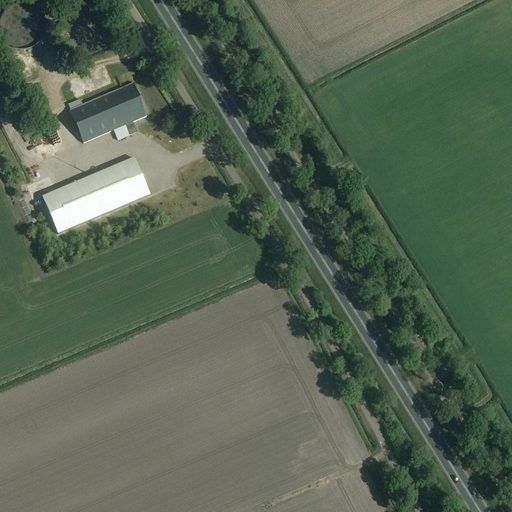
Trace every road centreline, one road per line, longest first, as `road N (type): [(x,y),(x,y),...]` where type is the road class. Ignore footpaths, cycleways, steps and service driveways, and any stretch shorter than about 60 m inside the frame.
road 1 (trunk): [(480,511),(161,0)]
road 2 (track): [(511,505),(196,0)]
road 3 (unclassified): [(124,0),(291,268),(419,511)]
road 4 (unknown): [(219,153),(171,169),(128,155),(81,167)]
